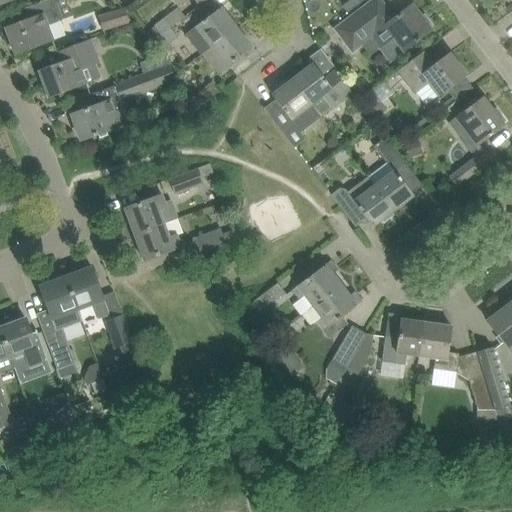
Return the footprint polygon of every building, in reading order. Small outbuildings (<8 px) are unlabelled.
[(55,0),(52,0),(39,4),(20,10),(24,22),(5,29),(15,55),(53,41),(48,26),(63,21),(55,0)] [(350,0),(342,7),(347,14),(365,0),(350,0)] [(411,5),(393,19),(386,10),(381,13),(372,1),(335,30),(352,53),(373,37),(384,52),(383,53),(390,62),(431,31),(429,29),(432,26),(424,15),(421,18),(411,5)] [(124,7),(106,13),(98,16),(103,32),(130,23),(124,7)] [(145,33),(152,43),(170,29),(185,17),(178,8),(163,19),(145,33)] [(211,47),(212,47),(235,29),(220,9),(196,27),(185,35),(200,55),(211,47)] [(170,29),(152,43),(161,55),(172,47),(169,44),(177,38),(170,29)] [(235,29),(212,47),(228,68),(251,50),(235,29)] [(57,65),(39,72),(49,98),(67,91),(86,84),(80,69),(98,63),(89,40),(57,52),(61,63),(57,65)] [(415,95),(417,93),(426,105),(438,95),(439,97),(466,77),(448,54),(433,66),(424,53),(425,52),(424,51),(397,72),(415,95)] [(140,64),(144,75),(148,74),(170,66),(169,63),(163,56),(140,64)] [(334,109),(333,109),(352,94),(335,71),(324,80),(313,65),(293,81),(321,118),(334,109)] [(148,74),(144,75),(116,86),(122,101),(123,100),(159,87),(175,80),(170,66),(148,74)] [(358,79),(350,86),(357,96),(366,89),(358,79)] [(293,81),(272,96),(278,104),(267,113),(284,136),(296,127),(301,133),(321,118),(293,81)] [(211,83),(203,89),(186,101),(194,111),(210,99),(219,92),(211,83)] [(81,141),(114,129),(132,122),(123,100),(122,101),(116,86),(95,93),(99,105),(71,115),(81,141)] [(364,106),(374,119),(386,109),(376,96),(364,106)] [(466,110),(457,117),(471,136),(462,142),(471,153),(472,152),(476,157),(483,151),(478,146),(503,127),(502,125),(505,122),(496,109),(492,112),(482,98),(466,110)] [(403,133),(390,143),(394,148),(395,149),(408,139),(403,133)] [(328,140),(327,146),(329,152),(340,145),(334,136),(328,140)] [(390,143),(389,142),(386,137),(376,145),(397,172),(406,164),(395,149),(394,148),(390,143)] [(422,152),(418,139),(404,144),(408,156),(422,152)] [(473,159),(448,178),(456,188),(480,169),(473,159)] [(209,164),(198,169),(201,179),(213,174),(209,164)] [(198,169),(170,180),(175,195),(203,184),(201,179),(198,169)] [(394,171),(374,187),(392,211),(413,196),(401,180),(395,172),(394,171)] [(341,186),(330,194),(354,225),(364,217),(372,227),(381,220),(384,223),(394,215),(391,212),(392,211),(374,187),(367,177),(346,193),(341,186)] [(125,210),(134,236),(178,219),(171,200),(164,202),(162,196),(125,210)] [(178,219),(134,236),(144,261),(181,247),(177,236),(183,233),(178,219)] [(237,240),(233,230),(222,235),(220,229),(192,239),(198,255),(237,240)] [(304,296),(313,307),(340,286),(332,275),(337,271),(330,261),(292,290),(299,300),(304,296)] [(109,316),(98,287),(92,268),(65,278),(77,310),(92,305),(97,320),(109,316)] [(39,287),(46,306),(54,328),(65,324),(66,327),(81,322),(77,310),(65,278),(39,287)] [(278,283),(246,308),(250,313),(257,308),(260,311),(285,292),(278,283)] [(340,286),(313,307),(302,315),(310,327),(316,322),(330,339),(347,325),(341,318),(361,302),(354,293),(349,297),(340,286)] [(511,308),(509,304),(487,321),(508,349),(511,354),(511,308)] [(104,322),(114,349),(132,343),(122,315),(104,322)] [(25,319),(0,327),(0,331),(10,359),(24,354),(28,364),(40,360),(25,319)] [(405,355),(418,357),(423,323),(401,320),(399,340),(385,338),(383,358),(382,361),(404,364),(405,355)] [(423,323),(418,357),(435,359),(433,370),(456,373),(458,355),(447,353),(451,327),(423,323)] [(352,325),(326,369),(328,370),(324,378),(335,385),(345,368),(365,333),(352,325)] [(0,374),(14,370),(10,359),(0,331),(0,374)] [(372,335),(365,333),(345,368),(357,375),(371,351),(372,335)] [(47,343),(56,367),(60,378),(78,372),(75,364),(64,337),(60,338),(47,343)] [(270,348),(290,372),(302,363),(282,338),(270,348)] [(484,376),(497,420),(498,425),(506,447),(511,445),(511,427),(505,407),(509,405),(492,348),(476,352),(484,376)] [(101,379),(95,365),(89,367),(83,379),(86,385),(101,379)] [(60,378),(56,367),(38,374),(48,399),(65,393),(60,378)] [(476,420),(497,420),(484,376),(468,381),(477,411),(476,420)] [(0,392),(0,417),(9,414),(0,392)] [(36,426),(38,432),(42,442),(79,428),(70,405),(52,420),(36,426)] [(346,407),(332,417),(340,427),(353,417),(346,407)] [(479,426),(479,449),(487,449),(486,426),(479,426)] [(3,458),(0,459),(0,478),(12,474),(6,457),(3,458)]
